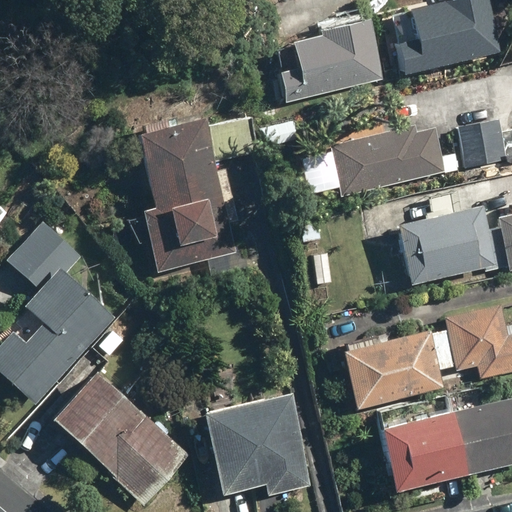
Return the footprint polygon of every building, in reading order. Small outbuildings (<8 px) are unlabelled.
[(500,53),(488,0),(426,0),(389,8),(404,74),(500,53)] [(379,78),(364,16),(268,38),(282,100),(379,78)] [(224,167),(214,169),(201,113),(134,128),(151,201),(135,204),(151,274),(233,255),(225,220),(236,218),(224,167)] [(497,117),(455,125),(461,157),(503,149),(497,117)] [(388,129),(327,142),(338,195),(441,173),(431,126),(389,135),(388,129)] [(477,201),(394,220),(408,283),(491,264),(477,201)] [(511,268),(511,210),(496,215),(508,270),(511,268)] [(79,255),(37,217),(0,257),(34,288),(19,303),(37,320),(19,339),(10,331),(0,341),(0,370),(33,401),(112,315),(64,272),(79,255)] [(499,305),(442,317),(452,370),(474,366),(476,379),(511,371),(511,331),(505,333),(499,305)] [(428,330),(340,349),(353,407),(440,388),(428,330)] [(92,365),(47,412),(141,501),(187,454),(92,365)] [(267,493),(309,485),(289,387),(199,406),(217,492),(265,482),(267,493)] [(511,391),(374,421),(388,487),(511,459),(511,391)]
